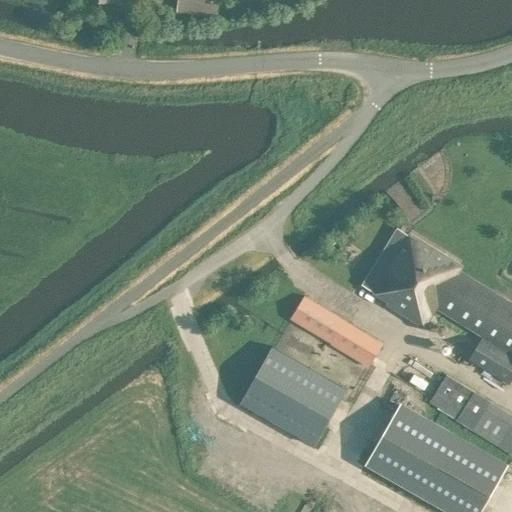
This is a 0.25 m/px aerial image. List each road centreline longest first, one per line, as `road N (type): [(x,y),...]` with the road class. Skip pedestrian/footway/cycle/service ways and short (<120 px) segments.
road 1 (unclassified): [(0,393),(359,114),(391,67)]
road 2 (unclassified): [(391,67),(318,58),(140,67),(0,44)]
road 3 (unclassified): [(511,51),(446,68),(391,67)]
